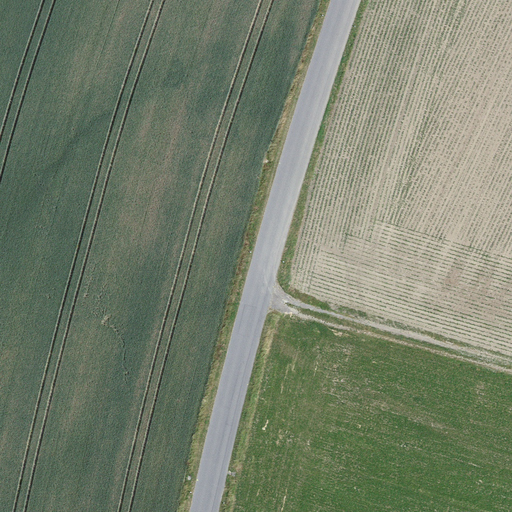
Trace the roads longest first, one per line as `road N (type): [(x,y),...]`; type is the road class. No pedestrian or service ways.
road 1 (tertiary): [(205,511),(257,294),(346,0)]
road 2 (track): [(257,294),(511,365)]
